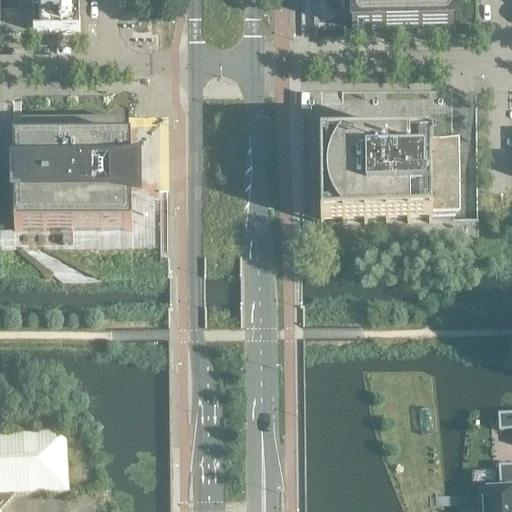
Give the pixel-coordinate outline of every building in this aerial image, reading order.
[(79,12),(79,0),(32,0),(33,13),(79,12)] [(314,0),(315,30),(344,29),(344,30),(352,30),(352,31),(454,30),(454,29),(453,29),(452,0),(314,0)] [(80,36),(80,22),(79,12),(33,13),(1,13),(1,37),(80,36)] [(453,222),(452,146),(453,146),(452,93),(342,94),(342,103),(322,103),(322,94),(301,94),(302,246),(478,244),(478,222),(453,222)] [(160,193),(159,129),(123,129),(123,124),(21,125),(21,130),(13,130),(14,237),(0,236),(0,249),(160,248),(159,194),(159,193),(160,193)] [(511,416),(498,417),(498,420),(499,433),(511,432),(511,416)] [(70,495),(68,450),(85,449),(84,432),(67,433),(67,434),(0,437),(0,510),(12,498),(70,495)] [(500,492),(480,493),(480,511),(511,511),(511,467),(499,468),(500,492)]
